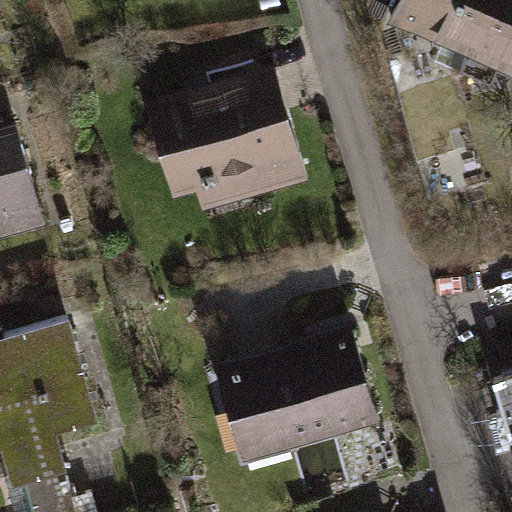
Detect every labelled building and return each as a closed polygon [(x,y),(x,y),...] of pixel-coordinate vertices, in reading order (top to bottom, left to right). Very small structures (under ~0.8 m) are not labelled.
[(511,0),(404,0),(391,31),(488,71),(511,12),(511,0)] [(511,12),(488,71),(511,81),(511,12)] [(280,73),(147,107),(174,208),(200,201),(205,218),(311,190),(280,73)] [(18,133),(0,137),(0,240),(43,230),(18,133)] [(73,323),(0,343),(0,455),(7,454),(23,511),(100,511),(95,492),(78,497),(62,439),(103,427),(73,323)] [(216,369),(242,469),(383,432),(357,332),(216,369)] [(511,371),(495,377),(511,434),(511,371)]
